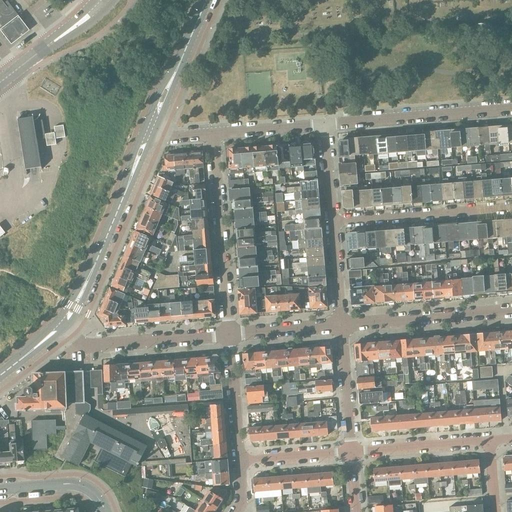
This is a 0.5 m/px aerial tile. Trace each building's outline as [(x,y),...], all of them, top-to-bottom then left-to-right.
[(8,5),(5,8),(0,12),(2,13),(0,14),(0,28),(17,16),(8,5)] [(17,16),(0,28),(0,31),(10,44),(28,30),(17,16)] [(487,36),(486,27),(486,24),(478,24),(479,36),(487,36)] [(25,118),(20,119),(17,119),(25,170),(34,168),(41,167),(37,140),(45,139),(42,120),(39,121),(37,119),(38,118),(39,117),(39,116),(40,115),(40,114),(39,116),(38,117),(37,118),(35,119),(34,120),(33,117),(25,118)] [(46,133),(48,145),(57,144),(56,138),(66,136),(64,124),(54,126),(55,132),(46,133)] [(509,148),(509,143),(508,143),(507,127),(504,127),(503,126),(497,127),(499,144),(504,143),(505,149),(509,148)] [(491,128),(488,128),(489,144),(490,144),(499,144),(497,127),(491,127),(491,128)] [(472,130),(469,130),(470,146),(480,145),(479,128),(472,129),(472,130)] [(489,144),(488,128),(485,129),(484,128),(479,128),(480,145),(485,145),(485,151),(490,151),(490,144),(489,144)] [(461,131),(460,131),(461,147),(470,146),(469,130),(466,130),(465,129),(462,129),(461,131)] [(439,140),(440,149),(441,154),(446,154),(445,148),(452,148),(450,132),(450,131),(449,131),(449,130),(437,131),(436,131),(436,140),(439,140)] [(461,152),(460,131),(457,131),(456,130),(453,130),(452,132),(450,132),(452,148),(456,147),(457,153),(461,152)] [(436,140),(436,131),(426,132),(426,133),(424,133),(426,150),(432,149),(432,155),(438,155),(437,149),(439,149),(440,149),(439,140),(436,140)] [(407,151),(406,151),(407,158),(412,157),(411,151),(416,151),(415,134),(413,134),(413,133),(408,134),(408,135),(405,135),(407,151)] [(418,134),(415,134),(416,151),(426,150),(424,133),(424,134),(423,134),(423,133),(418,133),(418,134)] [(397,152),(396,135),(389,135),(389,136),(386,137),(388,153),(397,152)] [(401,135),(396,135),(397,152),(406,151),(407,151),(405,135),(402,135),(401,135)] [(383,136),(377,137),(378,154),(378,156),(388,155),(388,153),(386,137),(383,137),(383,136)] [(367,138),(369,154),(369,159),(374,159),(373,154),(378,154),(377,137),(371,137),(370,138),(367,138)] [(350,164),(355,163),(355,156),(359,155),(358,138),(352,139),(351,140),(348,140),(350,164)] [(363,138),(358,138),(359,155),(369,154),(367,138),(364,139),(363,138)] [(345,164),(350,164),(348,140),(341,141),(339,143),(340,157),(345,156),(345,164)] [(303,167),(303,161),(301,145),(297,145),(295,143),(291,144),(290,146),(289,146),(291,162),(291,168),(303,167)] [(302,145),(301,145),(303,161),(315,159),(314,144),(307,144),(306,143),(303,143),(302,145)] [(277,146),(279,169),(285,168),(284,163),(291,162),(289,146),(289,145),(287,145),(286,144),(283,144),(283,145),(277,146)] [(265,147),(267,171),(279,170),(279,169),(277,146),(275,146),(274,145),(271,145),(270,147),(265,147)] [(254,148),(253,148),(255,172),(267,171),(265,147),(259,148),(258,146),(255,147),(254,148)] [(246,149),(241,149),(243,174),(255,172),(253,148),(252,148),(250,147),(247,147),(246,149)] [(243,174),(241,149),(235,149),(234,148),(231,149),(230,150),(229,150),(230,161),(228,162),(229,169),(230,168),(231,175),(243,174)] [(196,153),(193,153),(195,183),(199,183),(198,168),(203,168),(202,152),(200,152),(199,151),(197,151),(196,153)] [(187,152),(183,153),(185,169),(190,169),(190,184),(195,183),(193,153),(188,153),(187,152)] [(185,169),(183,153),(180,153),(179,154),(174,154),(176,175),(176,176),(180,175),(180,170),(185,169)] [(176,176),(176,175),(174,154),(165,155),(165,161),(163,161),(164,171),(170,170),(171,182),(173,183),(177,184),(176,176)] [(340,174),(348,174),(348,176),(357,175),(356,163),(355,163),(350,164),(345,164),(340,165),(340,174)] [(316,171),(304,172),(304,174),(304,180),(317,179),(316,171)] [(340,177),(341,186),(352,185),(357,184),(358,184),(357,179),(364,178),(363,174),(357,175),(348,176),(348,174),(340,174),(340,177)] [(488,198),(493,197),(492,180),(486,181),(486,174),(481,174),(482,177),(483,197),(487,197),(488,198)] [(156,182),(155,185),(182,197),(184,193),(171,188),(173,183),(171,182),(162,178),(158,176),(158,178),(156,179),(155,181),(156,182)] [(507,196),(511,195),(511,190),(511,179),(506,179),(505,176),(501,176),(501,179),(503,195),(506,195),(507,196)] [(477,177),(477,181),(472,182),(474,199),(479,198),(480,197),(483,197),(482,177),(477,177)] [(461,199),(464,199),(462,178),(458,179),(458,183),(453,183),(454,200),(455,199),(457,200),(460,200),(461,199)] [(468,199),(474,199),(472,182),(467,182),(467,178),(462,178),(464,199),(467,198),(468,199)] [(440,184),(441,193),(444,193),(444,201),(453,200),(454,200),(453,183),(448,184),(447,179),(443,180),(443,184),(441,184),(440,184)] [(503,195),(501,179),(492,180),(493,197),(498,197),(499,196),(503,195)] [(244,187),(244,182),(244,180),(229,181),(229,188),(244,187)] [(418,202),(422,202),(420,180),(416,180),(416,186),(411,187),(412,204),(417,203),(418,202)] [(431,202),(431,201),(430,185),(425,186),(424,180),(420,180),(422,202),(425,202),(426,203),(429,202),(430,201),(431,201),(431,202)] [(317,181),(300,182),(301,187),(287,188),(287,193),(318,190),(317,181)] [(444,201),(444,193),(441,193),(440,184),(430,185),(431,201),(432,201),(432,202),(443,201),(444,201)] [(181,202),(181,201),(182,197),(155,185),(153,189),(152,189),(151,191),(152,193),(151,194),(166,201),(168,196),(181,202)] [(196,200),(206,199),(205,185),(189,186),(189,192),(196,192),(196,200)] [(354,208),(353,192),(352,188),(352,185),(341,186),(342,190),(343,190),(344,206),(346,208),(348,209),(351,209),(353,208),(354,208)] [(407,204),(412,204),(411,187),(401,188),(402,204),(406,203),(407,204)] [(273,197),(273,193),(250,195),(249,188),(229,190),(230,201),(234,200),(273,197)] [(388,206),(393,205),(391,188),(382,189),(383,205),(386,205),(388,206)] [(399,204),(402,204),(401,188),(391,188),(393,205),(398,205),(399,204)] [(380,206),(383,205),(382,189),(372,190),(373,207),(379,207),(380,206)] [(318,199),(318,190),(287,193),(287,197),(295,197),(296,201),(302,201),(318,199)] [(368,207),(373,207),(372,190),(362,191),(364,207),(367,207),(368,207)] [(362,191),(353,192),(354,208),(355,208),(356,208),(359,208),(360,207),(364,207),(362,191)] [(146,207),(165,216),(168,209),(170,204),(150,196),(148,202),(146,202),(145,205),(146,207)] [(273,201),(273,197),(234,200),(234,204),(233,205),(233,208),(235,209),(235,210),(253,208),(252,203),(273,201)] [(207,209),(206,199),(196,200),(190,200),(190,211),(207,209)] [(296,206),(296,211),(319,209),(318,199),(302,201),(302,206),(296,206)] [(141,218),(158,225),(161,218),(164,220),(165,216),(146,207),(143,212),(142,213),(140,216),(141,218)] [(271,217),(271,216),(270,213),(266,213),(266,212),(253,213),(253,208),(235,210),(235,211),(234,212),(234,215),(235,216),(236,220),(271,217)] [(181,216),(181,221),(191,221),(208,219),(207,209),(190,211),(191,216),(181,216)] [(297,214),(303,214),(303,219),(320,218),(319,209),(296,211),(288,211),(289,216),(297,215),(297,214)] [(236,228),(237,229),(254,228),(254,223),(267,222),(267,221),(275,220),(275,216),(271,216),(271,217),(236,220),(236,223),(235,224),(235,227),(236,228)] [(165,228),(161,226),(158,225),(141,218),(139,223),(137,224),(136,227),(137,229),(136,230),(153,237),(156,229),(163,232),(165,228)] [(321,229),(320,218),(303,219),(304,224),(284,226),(285,232),(295,231),(321,229)] [(192,231),(209,229),(208,219),(191,221),(181,221),(182,226),(187,226),(187,223),(191,223),(192,231)] [(488,242),(488,244),(493,243),(492,238),(497,238),(496,221),(489,222),(489,223),(486,223),(488,242)] [(497,238),(502,238),(502,245),(507,245),(505,221),(502,221),(501,221),(496,221),(497,238)] [(478,240),(483,239),(484,243),(488,242),(486,223),(483,223),(482,222),(477,223),(478,240)] [(470,224),(467,224),(469,240),(478,240),(477,223),(471,223),(470,224)] [(456,224),(446,225),(443,225),(444,233),(447,233),(448,242),(448,248),(454,248),(453,242),(459,241),(458,225),(456,225),(456,224)] [(459,225),(458,225),(459,241),(469,240),(467,224),(464,225),(463,224),(460,224),(459,225)] [(444,233),(443,225),(433,226),(433,227),(432,227),(433,243),(439,243),(440,249),(445,249),(445,242),(448,242),(447,233),(444,233)] [(433,243),(432,227),(431,227),(431,226),(426,227),(426,228),(423,228),(425,261),(435,260),(434,256),(434,254),(429,255),(428,244),(433,243)] [(425,261),(423,228),(419,228),(419,227),(413,228),(414,245),(419,245),(420,251),(415,252),(416,262),(425,261)] [(276,236),(276,231),(255,233),(254,228),(237,229),(237,231),(235,232),(236,235),(237,236),(237,239),(276,236)] [(409,245),(414,245),(413,228),(407,228),(407,229),(403,230),(405,246),(405,252),(410,251),(409,245)] [(178,242),(193,240),(209,239),(209,229),(192,231),(193,235),(183,236),(178,237),(178,242)] [(321,229),(295,231),(296,235),(298,235),(298,240),(322,238),(321,229)] [(390,247),(395,247),(394,229),(388,230),(388,231),(385,231),(387,253),(391,253),(390,247)] [(400,229),(394,229),(395,247),(405,246),(403,230),(401,230),(400,229)] [(382,230),(375,231),(377,248),(382,248),(382,254),(387,253),(385,231),(382,231),(382,230)] [(130,243),(130,244),(155,254),(157,249),(151,246),(154,239),(135,231),(134,233),(133,233),(132,236),(133,237),(130,243)] [(367,249),(377,248),(375,231),(369,232),(369,233),(366,233),(367,249)] [(166,245),(171,247),(175,235),(174,235),(175,233),(171,232),(166,245)] [(357,233),(356,234),(357,250),(367,249),(366,233),(363,233),(363,232),(357,233)] [(348,250),(357,250),(356,234),(354,234),(354,233),(349,233),(349,234),(348,234),(346,236),(348,250)] [(175,235),(171,247),(168,253),(178,252),(176,235),(175,235)] [(238,248),(238,249),(256,247),(255,242),(271,241),(271,246),(277,246),(276,236),(237,239),(238,243),(236,244),(237,247),(238,248)] [(322,247),(322,238),(298,240),(299,249),(322,247)] [(194,251),(210,249),(209,239),(193,240),(178,242),(179,252),(185,251),(184,246),(193,245),(194,251)] [(125,254),(125,256),(140,263),(141,263),(144,255),(152,259),(155,254),(130,244),(129,245),(127,250),(125,251),(124,253),(125,254)] [(273,256),(272,254),(272,251),(256,253),(256,247),(238,249),(238,250),(237,251),(237,254),(239,255),(239,259),(273,256)] [(322,247),(299,249),(292,250),(292,254),(306,253),(306,258),(323,257),(322,247)] [(210,254),(210,249),(194,251),(194,255),(195,262),(189,263),(183,263),(183,267),(212,265),(210,254)] [(240,267),(240,268),(258,267),(257,262),(274,260),(278,260),(277,254),(272,254),(273,256),(239,259),(239,262),(238,263),(238,266),(240,267)] [(164,258),(164,257),(158,255),(155,260),(163,264),(166,259),(164,258)] [(140,263),(125,256),(124,257),(122,258),(121,260),(122,262),(120,266),(148,278),(150,273),(140,269),(142,263),(141,263),(140,263)] [(324,266),(323,257),(306,258),(307,263),(293,264),(293,269),(301,268),(324,266)] [(369,263),(364,263),(363,258),(358,259),(347,259),(348,269),(377,267),(369,259),(369,263)] [(493,259),(494,276),(496,293),(500,292),(501,294),(505,294),(506,292),(507,292),(505,275),(499,275),(498,259),(493,259)] [(178,272),(190,271),(195,270),(196,275),(212,274),(212,265),(183,267),(178,268),(178,272)] [(147,281),(148,278),(120,266),(119,270),(117,270),(116,274),(117,276),(116,276),(137,285),(140,278),(147,281)] [(325,275),(324,266),(301,268),(301,273),(308,272),(308,277),(325,275)] [(240,275),(241,278),(271,276),(272,276),(272,271),(258,273),(258,267),(240,268),(240,269),(239,271),(239,274),(240,275)] [(442,297),(443,297),(442,281),(437,282),(436,270),(431,271),(431,276),(432,276),(433,298),(437,298),(438,299),(441,299),(442,297)] [(404,300),(402,273),(397,273),(398,285),(393,285),(395,301),(396,301),(397,303),(400,302),(401,301),(404,300)] [(407,273),(402,273),(404,300),(408,300),(409,302),(412,301),(413,300),(414,300),(413,284),(408,284),(407,278),(407,273)] [(472,278),(474,295),(479,294),(480,296),(483,295),(484,294),(485,294),(483,277),(483,273),(476,273),(476,277),(472,278)] [(160,274),(153,289),(166,288),(165,276),(160,274)] [(213,284),(212,274),(196,275),(196,280),(187,281),(187,282),(182,282),(183,287),(213,284)] [(393,301),(395,301),(393,285),(389,286),(388,274),(383,274),(383,275),(385,302),(388,302),(389,303),(393,303),(393,301)] [(447,281),(442,281),(443,297),(444,297),(445,299),(449,298),(449,297),(453,296),(451,274),(446,275),(447,281)] [(461,296),(463,296),(461,280),(457,280),(456,274),(451,274),(453,296),(456,296),(457,298),(460,297),(461,296)] [(309,286),(325,285),(325,275),(308,277),(301,277),(302,286),(309,286)] [(381,302),(385,302),(383,275),(378,275),(378,280),(379,287),(374,287),(375,303),(376,303),(378,304),(381,304),(381,302)] [(148,296),(151,290),(137,285),(116,276),(115,280),(113,281),(111,284),(112,286),(127,293),(130,286),(141,291),(142,290),(145,291),(143,294),(148,296)] [(271,280),(271,276),(241,278),(241,282),(240,283),(240,286),(241,287),(242,288),(259,287),(259,281),(268,281),(268,280),(271,280)] [(422,283),(424,299),(425,299),(426,300),(429,300),(430,298),(433,298),(432,276),(431,276),(427,276),(427,283),(422,283)] [(496,293),(494,276),(483,277),(485,294),(490,293),(491,295),(494,295),(495,293),(496,293)] [(417,283),(413,284),(414,300),(415,299),(416,301),(419,301),(420,299),(424,299),(422,283),(422,277),(417,277),(417,283)] [(474,295),(472,278),(461,279),(461,280),(463,296),(464,296),(465,297),(468,297),(469,295),(474,295)] [(357,306),(364,305),(362,287),(362,284),(349,285),(351,305),(357,305),(357,306)] [(375,303),(374,287),(373,285),(367,285),(368,286),(362,287),(364,305),(370,305),(370,304),(375,303)] [(265,297),(265,300),(266,307),(266,312),(268,312),(269,313),(272,313),(273,312),(278,311),(277,296),(276,293),(276,287),(272,288),(272,297),(265,297)] [(287,287),(288,295),(289,311),(294,310),(295,311),(298,311),(299,310),(300,310),(300,304),(299,299),(299,294),(293,295),(292,288),(287,287)] [(326,287),(309,288),(310,299),(326,297),(326,287)] [(108,294),(106,298),(121,304),(125,294),(110,288),(110,289),(108,289),(107,292),(108,294)] [(238,291),(239,303),(256,301),(255,289),(238,291)] [(288,311),(289,311),(288,295),(277,296),(278,311),(283,311),(284,312),(287,312),(288,311)] [(327,307),(326,297),(310,299),(310,309),(312,309),(313,309),(316,309),(317,308),(327,307)] [(102,307),(101,308),(116,315),(121,304),(106,298),(103,304),(102,304),(101,306),(102,307)] [(203,301),(205,318),(206,317),(206,319),(210,318),(210,317),(216,317),(214,300),(203,301)] [(192,302),(194,319),(199,318),(199,319),(203,319),(203,318),(205,318),(203,301),(192,302)] [(256,313),(256,301),(239,303),(240,315),(250,314),(251,315),(254,314),(255,313),(256,313)] [(170,303),(172,320),(177,320),(178,321),(180,320),(182,319),(183,319),(181,302),(170,303)] [(181,302),(183,319),(184,319),(184,320),(188,320),(188,319),(194,319),(192,302),(181,302)] [(159,304),(161,321),(162,321),(162,322),(166,322),(166,320),(172,320),(170,303),(159,304)] [(148,305),(149,308),(150,322),(155,322),(155,323),(159,322),(159,321),(161,321),(159,304),(148,305)] [(136,324),(135,313),(130,314),(127,314),(127,316),(122,316),(121,314),(116,315),(101,308),(101,310),(99,310),(98,313),(99,314),(98,316),(104,318),(106,320),(106,324),(105,325),(105,327),(106,328),(108,328),(109,327),(125,325),(136,324)] [(136,324),(136,323),(138,323),(138,324),(145,324),(145,322),(150,322),(149,308),(135,309),(135,313),(136,324)] [(511,363),(511,353),(510,332),(505,332),(505,330),(500,331),(500,332),(499,333),(501,350),(507,349),(508,363),(511,363)] [(493,333),(488,333),(491,365),(496,364),(494,350),(501,350),(499,333),(498,333),(498,331),(493,331),(493,333)] [(491,365),(488,333),(484,334),(482,332),(479,333),(479,334),(477,334),(479,351),(485,351),(486,365),(491,365)] [(466,367),(467,367),(472,366),(471,352),(477,352),(475,334),(474,335),(473,333),(470,333),(469,335),(464,335),(467,360),(466,360),(466,367)] [(461,361),(466,360),(467,360),(464,335),(460,336),(458,334),(455,335),(454,336),(455,353),(461,353),(461,361)] [(447,337),(443,337),(446,369),(450,368),(449,354),(455,353),(454,336),(452,336),(452,335),(447,335),(447,337)] [(433,338),(434,355),(440,355),(441,369),(446,369),(443,337),(440,338),(439,336),(435,336),(434,338),(433,338)] [(427,339),(423,339),(426,370),(430,370),(429,356),(434,355),(433,338),(432,338),(431,337),(428,337),(427,339)] [(405,340),(401,341),(402,358),(404,375),(409,374),(407,357),(414,357),(412,340),(410,340),(410,338),(405,339),(405,340)] [(412,340),(414,357),(419,356),(420,371),(426,370),(423,339),(418,339),(417,338),(413,338),(412,340)] [(401,341),(399,341),(399,339),(394,340),(394,341),(389,342),(391,362),(391,368),(392,374),(397,373),(396,368),(395,358),(402,358),(401,341)] [(372,360),(379,360),(378,343),(377,343),(376,341),(372,342),(371,343),(366,344),(368,365),(372,364),(372,360)] [(379,343),(378,343),(379,360),(387,359),(387,360),(386,360),(386,368),(387,368),(387,374),(392,374),(391,368),(391,362),(389,342),(384,342),(383,341),(379,341),(379,343)] [(369,370),(368,365),(366,344),(363,344),(362,343),(361,343),(361,344),(356,344),(354,346),(357,377),(369,376),(369,370)] [(325,347),(319,348),(321,367),(321,373),(322,379),(325,379),(324,371),(332,370),(330,347),(329,347),(328,345),(325,346),(325,347)] [(303,349),(297,350),(299,366),(310,365),(308,349),(307,349),(307,347),(302,348),(303,349)] [(310,365),(311,368),(321,367),(319,348),(314,348),(314,347),(310,347),(310,349),(308,349),(310,365)] [(294,370),(295,381),(300,381),(300,375),(299,366),(297,350),(293,350),(292,348),(289,349),(288,351),(287,351),(288,367),(295,366),(295,369),(294,370)] [(281,351),(276,352),(279,382),(278,382),(278,385),(281,384),(283,384),(283,376),(282,376),(281,368),(288,367),(287,351),(285,351),(284,349),(281,349),(281,351)] [(266,352),(265,353),(266,368),(266,369),(273,368),(273,371),(272,371),(273,383),(278,382),(279,382),(276,352),(271,352),(270,350),(267,351),(266,352)] [(255,373),(256,378),(256,384),(262,384),(261,378),(260,378),(260,372),(259,372),(259,369),(266,368),(265,353),(264,353),(263,351),(260,351),(259,353),(254,353),(255,373)] [(245,374),(255,373),(254,353),(249,354),(248,352),(245,352),(244,354),(243,354),(245,374)] [(213,357),(208,358),(209,376),(210,385),(215,385),(215,380),(214,380),(214,376),(213,373),(220,373),(219,357),(218,357),(217,355),(213,356),(213,357)] [(197,377),(198,384),(198,390),(203,389),(203,383),(202,383),(202,377),(209,376),(208,358),(206,358),(205,356),(202,357),(201,358),(196,359),(197,375),(197,377)] [(189,359),(184,360),(186,376),(186,378),(191,378),(190,375),(197,375),(196,359),(195,359),(194,357),(191,358),(190,359),(189,359)] [(183,358),(179,359),(178,360),(177,360),(173,361),(174,376),(175,379),(179,379),(179,376),(186,376),(184,360),(183,358)] [(166,361),(162,361),(163,380),(168,380),(168,377),(174,376),(173,361),(172,360),(171,359),(168,360),(167,361),(166,361)] [(162,361),(158,362),(157,362),(156,360),(153,361),(152,362),(150,362),(152,378),(158,378),(159,381),(163,380),(162,361)] [(140,363),(139,363),(140,379),(140,382),(152,381),(152,378),(150,362),(147,363),(146,363),(144,361),(141,362),(140,363)] [(140,379),(139,363),(134,364),(133,362),(130,363),(129,364),(127,364),(128,380),(136,379),(136,388),(136,399),(142,399),(140,382),(140,379)] [(117,365),(116,365),(116,381),(116,386),(125,385),(124,383),(129,383),(128,380),(127,364),(122,365),(121,363),(118,363),(117,365)] [(116,381),(116,365),(110,365),(109,364),(106,364),(105,366),(104,366),(104,383),(110,382),(111,392),(116,392),(116,386),(116,381)] [(101,371),(91,372),(92,388),(98,387),(98,394),(103,394),(102,371),(101,371)] [(18,405),(16,405),(16,411),(18,411),(25,411),(25,412),(27,412),(27,410),(36,410),(50,409),(65,408),(65,413),(66,426),(56,427),(56,420),(32,421),(33,450),(47,450),(47,435),(56,435),(56,430),(66,430),(66,436),(56,457),(64,461),(65,459),(78,466),(90,442),(101,448),(94,461),(125,477),(132,463),(137,466),(138,464),(139,465),(140,463),(138,463),(147,446),(87,416),(90,410),(90,406),(84,403),(83,372),(33,374),(34,387),(31,387),(27,387),(25,390),(25,394),(27,396),(27,398),(18,398),(18,405)] [(374,377),(357,379),(358,389),(382,387),(382,382),(375,382),(374,377)] [(312,389),(306,389),(307,394),(332,391),(332,386),(334,385),(333,382),(332,381),(332,380),(315,381),(316,388),(312,388),(312,389)] [(282,395),(291,395),(290,389),(290,383),(283,384),(281,384),(282,395)] [(248,393),(248,405),(269,403),(268,397),(267,392),(264,392),(264,386),(247,387),(247,388),(246,389),(246,392),(248,393)] [(358,389),(359,405),(388,402),(388,401),(391,401),(390,392),(387,393),(387,394),(383,394),(382,387),(358,389)] [(205,390),(199,391),(199,400),(207,400),(206,392),(205,392),(205,390)] [(210,392),(206,392),(207,400),(222,398),(222,391),(210,392)] [(198,400),(198,393),(187,394),(188,401),(198,400)] [(297,406),(296,400),(296,397),(287,398),(287,407),(297,406)] [(210,405),(211,419),(224,418),(223,404),(210,405)] [(125,409),(117,410),(112,410),(113,416),(113,418),(128,417),(128,416),(136,416),(136,414),(188,410),(188,405),(131,409),(125,409)] [(501,420),(500,408),(487,409),(489,421),(501,420)] [(489,421),(487,409),(474,410),(475,423),(489,421)] [(475,423),(474,410),(461,411),(463,424),(475,423)] [(463,424),(461,411),(449,412),(450,425),(463,424)] [(450,425),(449,412),(435,413),(436,426),(450,425)] [(436,426),(435,413),(423,414),(424,427),(436,426)] [(424,427),(423,414),(409,415),(410,428),(424,427)] [(0,426),(2,429),(7,425),(9,423),(9,420),(4,420),(0,415),(0,426)] [(410,428),(409,415),(396,417),(397,429),(410,428)] [(314,423),(315,436),(328,435),(328,430),(338,429),(337,416),(329,417),(329,422),(314,423)] [(397,429),(396,417),(383,418),(384,430),(397,429)] [(212,424),(212,432),(225,431),(224,418),(211,419),(205,419),(201,420),(197,420),(197,425),(212,424)] [(384,430),(383,418),(370,419),(371,432),(384,430)] [(301,424),(302,437),(315,436),(314,423),(301,424)] [(288,425),(289,438),(302,437),(301,424),(288,425)] [(14,425),(9,425),(10,433),(10,441),(12,453),(12,462),(17,461),(18,463),(23,462),(24,461),(24,450),(23,440),(15,440),(14,425)] [(275,427),(276,440),(289,438),(288,425),(275,427)] [(262,428),(263,441),(276,440),(275,427),(262,428)] [(249,429),(250,442),(263,441),(262,428),(249,429)] [(200,446),(214,445),(226,444),(225,431),(212,432),(213,438),(200,439),(200,446)] [(7,447),(9,446),(8,432),(0,438),(7,447)] [(164,438),(158,441),(165,456),(171,453),(164,438)] [(226,444),(214,445),(215,458),(227,457),(226,444)] [(0,462),(10,462),(12,462),(12,453),(6,453),(0,446),(0,462)] [(511,457),(503,458),(504,471),(511,469),(511,457)] [(228,472),(228,468),(227,460),(228,460),(212,461),(213,473),(229,472),(228,472)] [(466,462),(467,474),(480,473),(479,460),(466,462)] [(467,474),(466,462),(453,463),(454,475),(467,474)] [(454,475),(453,463),(440,464),(441,476),(454,475)] [(441,476),(440,464),(426,465),(427,477),(441,476)] [(427,477),(426,465),(413,466),(414,479),(427,477)] [(142,477),(147,477),(146,470),(154,469),(154,466),(141,467),(142,477)] [(414,479),(413,466),(400,467),(401,480),(414,479)] [(401,480),(400,467),(387,468),(388,481),(401,480)] [(388,481),(387,468),(373,469),(374,482),(388,481)] [(213,473),(206,474),(199,475),(193,475),(194,480),(206,479),(213,479),(214,486),(230,485),(229,484),(228,472),(229,472),(213,473)] [(319,474),(321,486),(334,485),(333,473),(319,474)] [(306,475),(307,487),(321,486),(319,474),(306,475)] [(293,476),(294,489),(307,487),(306,475),(293,476)] [(280,477),(281,490),(294,489),(293,476),(280,477)] [(267,478),(268,491),(281,490),(280,477),(267,478)] [(145,478),(143,487),(144,487),(151,488),(153,480),(145,478)] [(253,479),(254,492),(268,491),(267,478),(253,479)] [(181,496),(184,490),(181,488),(175,496),(181,496)] [(209,491),(202,501),(216,510),(217,509),(220,505),(219,504),(222,500),(227,492),(226,490),(211,488),(209,491)] [(146,490),(146,501),(153,504),(158,505),(161,494),(156,493),(146,490)] [(202,501),(196,511),(214,511),(216,510),(202,501)]
